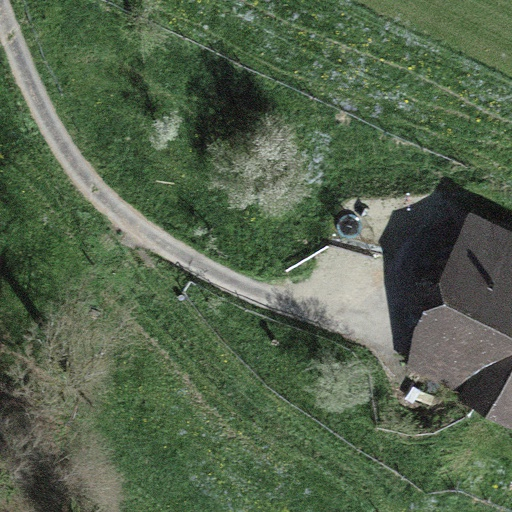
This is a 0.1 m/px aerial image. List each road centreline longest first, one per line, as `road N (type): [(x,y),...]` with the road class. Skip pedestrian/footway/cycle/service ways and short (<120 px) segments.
road 1 (track): [(0,10),(80,181),(141,239),(229,291),(313,319),(376,324),(416,283)]
road 2 (track): [(141,239),(174,317),(238,387),(386,490),(395,511)]
